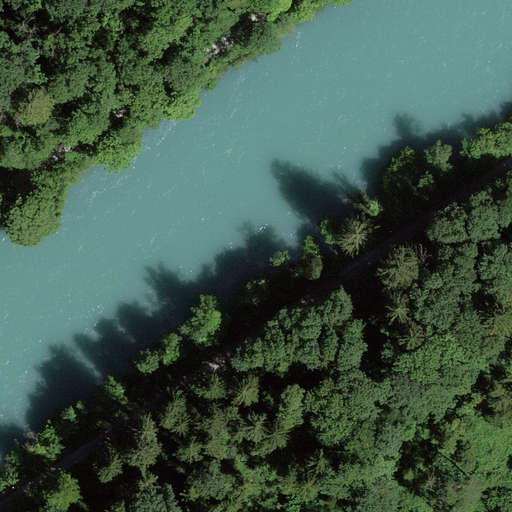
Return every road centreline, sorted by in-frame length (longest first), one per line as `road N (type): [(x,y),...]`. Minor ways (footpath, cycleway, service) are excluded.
road 1 (track): [(0,509),(511,158)]
road 2 (track): [(279,0),(0,187)]
